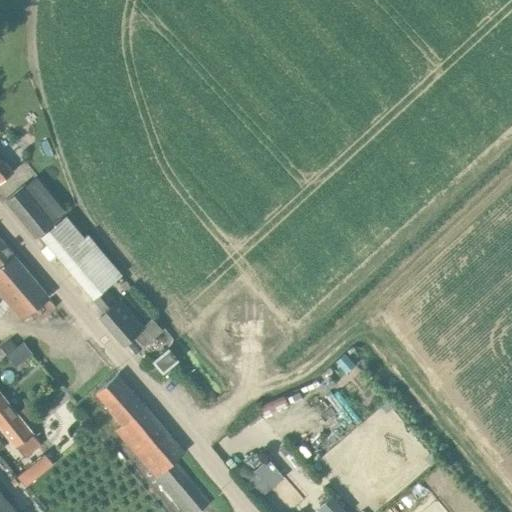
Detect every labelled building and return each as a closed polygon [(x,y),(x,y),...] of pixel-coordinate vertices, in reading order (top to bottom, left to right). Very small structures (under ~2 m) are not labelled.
[(0,181),(13,171),(11,169),(3,159),(1,160),(0,159),(0,181)] [(23,183),(4,200),(35,238),(55,222),(23,183)] [(84,237),(65,215),(40,236),(104,311),(100,315),(125,344),(135,335),(144,346),(164,329),(153,316),(144,324),(121,297),(116,301),(105,288),(122,274),(87,234),(84,237)] [(0,313),(10,325),(19,317),(21,318),(49,293),(16,252),(14,254),(0,238),(0,313)] [(10,338),(0,346),(0,360),(17,346),(10,338)] [(162,371),(176,359),(168,350),(155,361),(162,371)] [(116,372),(96,392),(123,423),(115,431),(153,475),(155,476),(184,511),(196,511),(209,501),(173,459),(185,448),(118,370),(116,372)] [(43,386),(37,391),(43,397),(48,392),(43,386)] [(0,423),(15,412),(0,392),(0,423)] [(283,395),(258,406),(262,414),(286,404),(283,395)] [(15,412),(0,423),(0,425),(16,446),(15,446),(24,458),(41,445),(15,412)] [(258,413),(251,420),(257,426),(264,419),(258,413)] [(265,419),(257,426),(276,447),(284,440),(265,419)] [(290,449),(282,457),(301,478),(309,471),(290,449)] [(44,453),(16,476),(25,487),(53,464),(44,453)] [(268,459),(245,479),(261,497),(284,477),(268,459)] [(17,511),(0,491),(0,511),(17,511)] [(317,506),(322,511),(347,511),(331,494),(317,506)]
